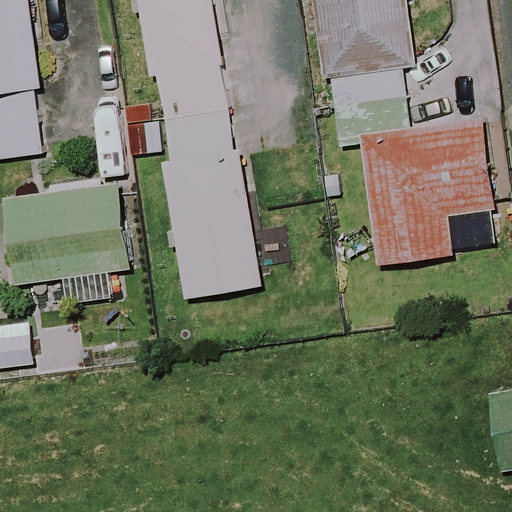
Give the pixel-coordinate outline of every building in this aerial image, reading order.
[(0,0),(0,162),(46,157),(26,0),(0,0)] [(164,123),(229,112),(209,0),(135,0),(148,77),(156,76),(161,101),(123,108),(127,129),(164,123)] [(307,0),(318,78),(329,76),(402,67),(414,65),(405,0),(307,0)] [(402,67),(329,76),(338,147),(358,144),(374,265),(452,255),(447,216),(494,210),(482,121),(410,130),(402,67)] [(184,300),(259,287),(256,270),(287,265),(281,230),(250,235),(229,112),(164,123),(171,161),(160,163),(184,300)] [(130,219),(119,221),(116,194),(132,192),(123,116),(95,119),(103,178),(47,185),(48,195),(2,201),(13,287),(60,281),(64,308),(112,302),(108,273),(125,271),(124,263),(136,262),(130,219)] [(300,311),(304,341),(339,336),(334,306),(300,311)] [(0,370),(34,367),(30,324),(0,326),(0,370)] [(511,471),(511,391),(485,396),(497,473),(511,471)]
